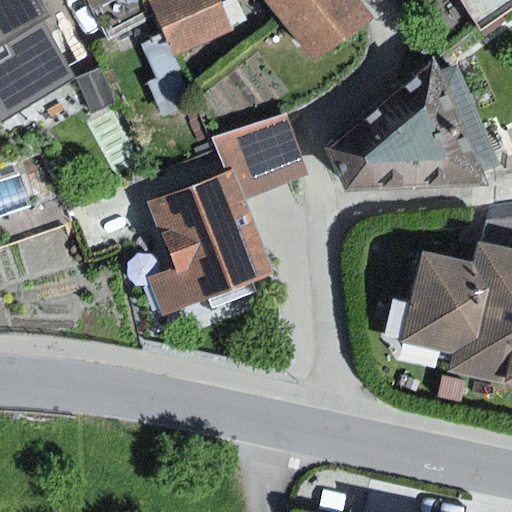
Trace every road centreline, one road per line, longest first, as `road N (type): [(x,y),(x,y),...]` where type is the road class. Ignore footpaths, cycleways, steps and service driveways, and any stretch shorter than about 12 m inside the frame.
road 1 (tertiary): [(337,436),(119,387),(0,375)]
road 2 (residential): [(372,0),(393,58),(386,76),(318,129),(320,215)]
road 3 (residential): [(320,215),(337,436)]
road 4 (residential): [(320,215),(511,192)]
road 5 (tertiary): [(511,473),(337,436)]
